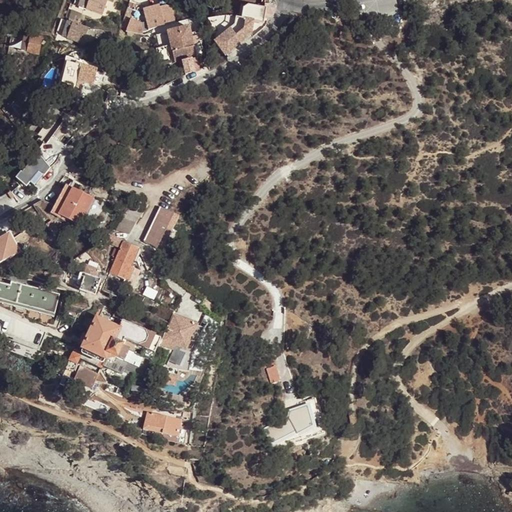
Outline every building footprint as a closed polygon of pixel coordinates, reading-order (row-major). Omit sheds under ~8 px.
[(81,0),(79,7),(82,8),(85,9),(103,15),(107,0),(81,0)] [(151,7),(154,26),(181,22),(178,3),(151,7)] [(263,24),(266,9),(248,5),(243,9),(241,19),(236,18),(234,25),(214,41),(226,55),(250,35),(249,32),(251,21),(263,24)] [(135,32),(148,33),(149,20),(137,19),(135,32)] [(66,24),(65,30),(62,36),(83,43),(88,29),(72,24),(67,22),(66,24)] [(168,32),(174,57),(195,52),(189,27),(168,32)] [(21,51),(38,54),(41,39),(24,36),(21,51)] [(193,67),(190,54),(180,56),(184,69),(193,67)] [(65,58),(59,83),(81,89),(82,82),(93,85),(97,70),(76,65),(77,61),(65,58)] [(97,83),(112,85),(114,67),(99,65),(97,83)] [(67,141),(50,129),(41,142),(58,153),(67,141)] [(24,174),(19,180),(27,187),(39,173),(45,175),(51,168),(37,154),(22,173),(24,174)] [(11,192),(18,203),(29,195),(21,185),(11,192)] [(79,226),(93,199),(65,185),(50,214),(68,223),(69,221),(77,225),(79,226)] [(11,192),(10,192),(0,197),(0,214),(18,203),(11,192)] [(148,203),(140,199),(112,228),(124,232),(129,233),(135,222),(139,217),(140,217),(148,203)] [(156,248),(172,213),(159,208),(144,241),(156,248)] [(156,248),(162,250),(175,224),(179,216),(172,213),(156,248)] [(62,237),(52,220),(46,225),(52,234),(54,237),(59,244),(62,237)] [(77,225),(69,221),(68,223),(66,226),(74,230),(77,225)] [(109,235),(120,242),(124,232),(112,228),(107,234),(109,235)] [(0,236),(0,241),(9,237),(14,246),(17,244),(10,231),(6,233),(0,236)] [(117,250),(120,242),(109,235),(105,243),(117,250)] [(9,237),(0,241),(0,264),(19,253),(14,246),(9,237)] [(124,241),(123,243),(139,250),(139,249),(140,247),(124,241)] [(134,268),(132,267),(139,250),(123,243),(110,273),(125,280),(128,282),(130,278),(134,269),(134,268)] [(141,251),(139,250),(132,267),(134,268),(141,251)] [(76,288),(81,290),(79,293),(95,298),(100,282),(96,281),(102,263),(88,259),(81,279),(83,280),(83,282),(77,280),(76,285),(77,285),(76,288)] [(136,281),(130,278),(128,282),(125,280),(122,286),(132,291),(136,281)] [(10,287),(0,284),(0,299),(13,302),(17,303),(26,305),(30,306),(38,308),(43,309),(51,311),(55,312),(59,296),(11,283),(10,287)] [(13,302),(0,299),(0,304),(11,307),(13,302)] [(0,332),(13,337),(40,347),(45,333),(0,313),(0,332)] [(175,313),(162,346),(173,351),(176,346),(185,350),(181,369),(189,371),(192,352),(203,329),(197,326),(193,324),(194,321),(175,313)] [(107,324),(111,326),(114,320),(101,314),(99,317),(108,321),(107,324)] [(82,350),(104,360),(105,358),(114,363),(116,358),(124,362),(129,351),(121,348),(124,340),(135,346),(154,354),(161,339),(122,322),(118,330),(111,326),(107,324),(105,323),(97,320),(88,338),(84,336),(81,342),(85,343),(82,350)] [(0,332),(0,336),(11,341),(38,351),(40,347),(13,337),(0,332)] [(132,353),(135,346),(124,340),(121,348),(129,351),(132,353)] [(68,361),(76,365),(80,357),(82,354),(81,353),(74,350),(68,361)] [(80,357),(101,367),(104,360),(82,350),(81,353),(82,354),(80,357)] [(73,372),(76,365),(68,361),(66,370),(70,372),(72,372),(73,372)] [(124,369),(114,364),(113,367),(115,368),(114,370),(121,374),(124,369)] [(74,381),(92,389),(98,374),(80,366),(74,381)] [(266,368),(271,383),(280,381),(276,366),(266,368)] [(161,383),(176,386),(178,375),(163,372),(161,383)] [(302,441),(303,444),(327,436),(316,393),(313,394),(314,400),(323,434),(302,441)] [(323,434),(314,400),(306,402),(307,407),(290,412),(290,417),(266,429),(273,444),(297,432),(302,441),(323,434)] [(184,410),(153,403),(149,402),(147,412),(182,421),(184,410)] [(147,430),(178,438),(182,421),(147,412),(145,421),(149,422),(147,430)] [(176,443),(178,438),(147,430),(149,422),(145,421),(142,434),(176,443)]
